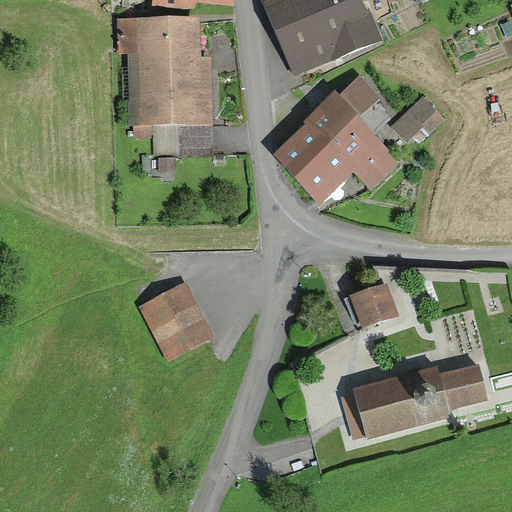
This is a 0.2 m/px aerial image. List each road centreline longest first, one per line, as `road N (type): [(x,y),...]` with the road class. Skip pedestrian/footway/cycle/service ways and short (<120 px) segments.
road 1 (track): [(0,129),(52,190),(135,262),(272,285)]
road 2 (residential): [(276,236),(262,361),(195,511)]
road 3 (residential): [(245,0),(276,236)]
road 4 (residential): [(276,236),(427,251),(511,250)]
